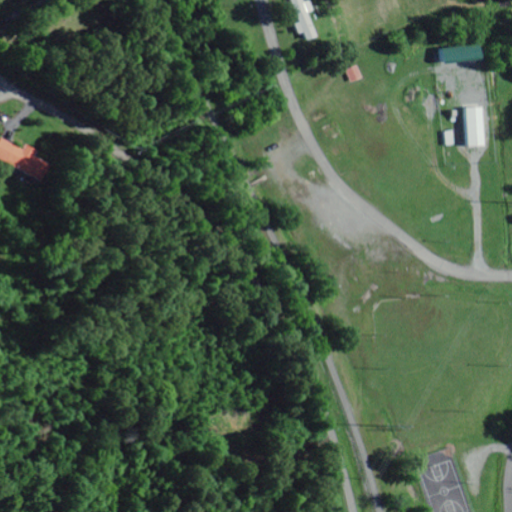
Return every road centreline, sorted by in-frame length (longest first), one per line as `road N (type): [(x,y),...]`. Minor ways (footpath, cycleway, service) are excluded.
road 1 (residential): [(352,511),(312,383),(252,272),(133,165),(0,77)]
road 2 (residential): [(395,232),(336,182),(318,155),(283,78),(263,0)]
road 3 (residential): [(511,281),(442,268),(395,232)]
